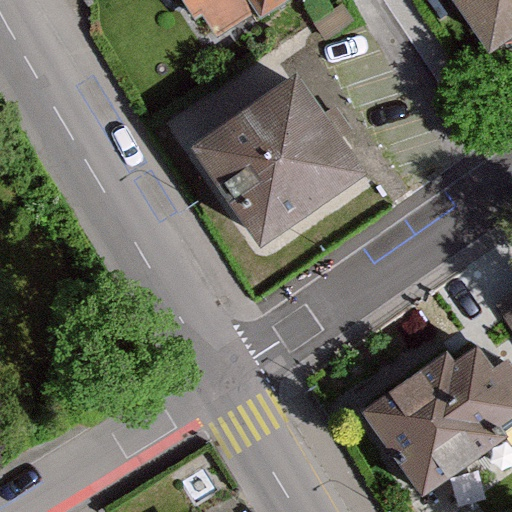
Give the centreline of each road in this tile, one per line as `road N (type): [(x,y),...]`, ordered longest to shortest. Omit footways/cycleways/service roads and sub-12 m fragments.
road 1 (tertiary): [(217,380),(0,26)]
road 2 (residential): [(217,380),(511,178)]
road 3 (residential): [(217,380),(4,511)]
road 4 (tertiary): [(292,511),(217,380)]
